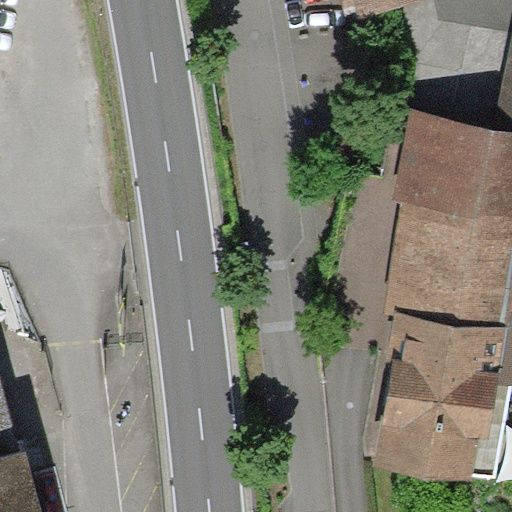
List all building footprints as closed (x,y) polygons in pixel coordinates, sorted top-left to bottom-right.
[(0,0),(0,141),(16,142),(17,0),(0,0)] [(511,22),(490,109),(511,114),(511,22)] [(511,114),(490,109),(411,95),(395,184),(404,186),(511,205),(511,114)] [(511,310),(509,310),(511,294),(511,205),(404,186),(385,289),(396,291),(368,444),(497,468),(511,387),(511,310)] [(0,511),(48,511),(27,428),(14,427),(0,369),(0,511)]
